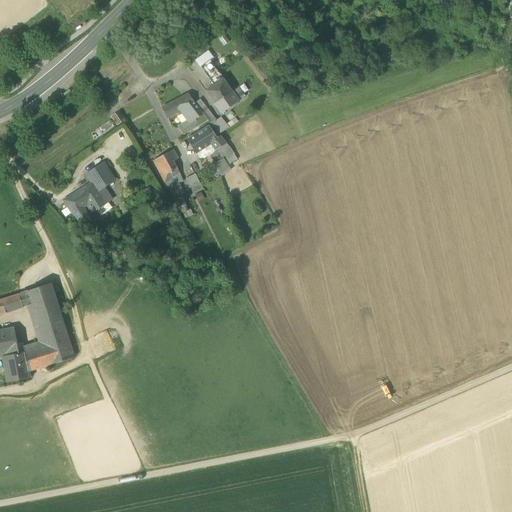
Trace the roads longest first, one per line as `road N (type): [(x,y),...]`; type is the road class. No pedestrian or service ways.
road 1 (track): [(0,503),(351,436),(511,367)]
road 2 (primary): [(0,113),(53,77),(131,0)]
